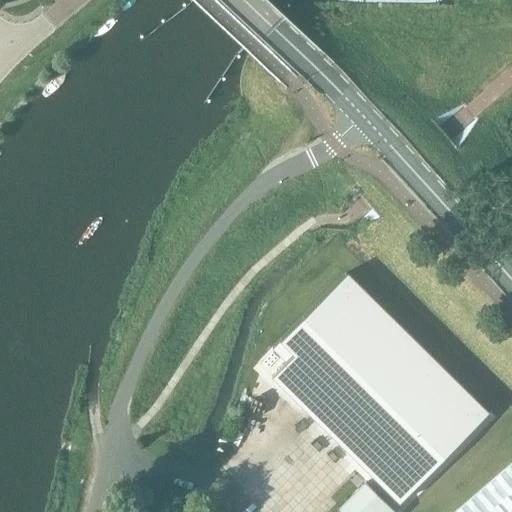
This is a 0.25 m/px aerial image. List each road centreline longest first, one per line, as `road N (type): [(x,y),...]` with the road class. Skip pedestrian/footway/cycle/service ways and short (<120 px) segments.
road 1 (unclassified): [(365,119),(243,199),(172,287),(127,390),(93,511)]
road 2 (tertiary): [(511,280),(365,119)]
road 3 (tertiary): [(365,119),(243,0)]
